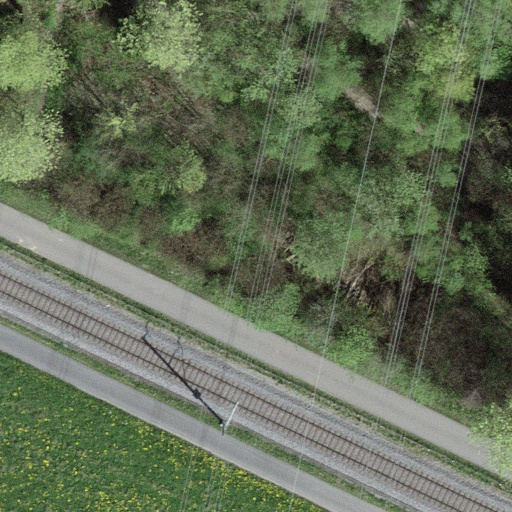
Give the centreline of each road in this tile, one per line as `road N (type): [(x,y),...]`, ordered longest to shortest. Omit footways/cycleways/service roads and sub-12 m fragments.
road 1 (unclassified): [(511,465),(0,220)]
road 2 (unclassified): [(349,511),(0,340)]
